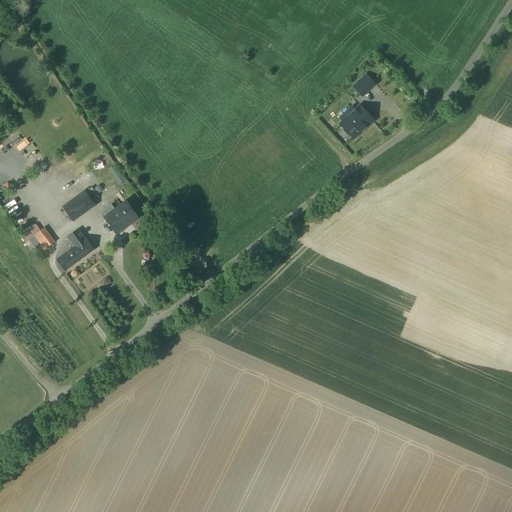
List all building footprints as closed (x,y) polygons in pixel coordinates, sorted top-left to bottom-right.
[(384,56),(374,64),(386,76),(395,68),(384,56)] [(374,64),(360,77),(371,90),(386,76),(374,64)] [(360,77),(344,91),(344,90),(329,105),(344,122),(360,107),(356,104),(371,90),(360,77)] [(344,122),(341,125),(354,139),(373,121),(360,107),(344,122)] [(85,192),(63,208),(73,221),(95,205),(85,192)] [(112,206),(101,213),(116,234),(138,218),(127,203),(115,211),(112,206)] [(74,248),(56,260),(65,272),(95,250),(86,239),(85,239),(78,230),(67,238),(74,248)] [(40,232),(28,241),(34,251),(40,246),(44,251),(51,247),(40,232)]
